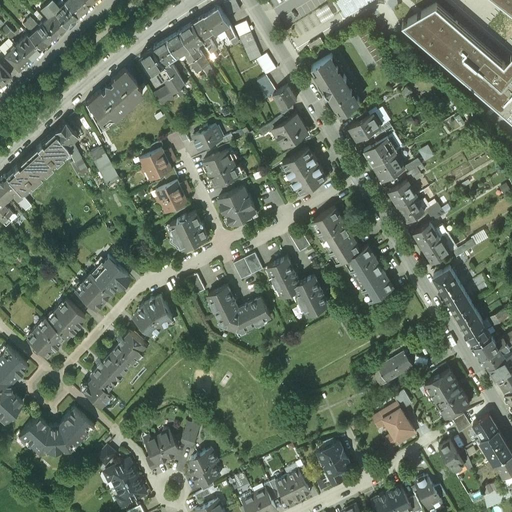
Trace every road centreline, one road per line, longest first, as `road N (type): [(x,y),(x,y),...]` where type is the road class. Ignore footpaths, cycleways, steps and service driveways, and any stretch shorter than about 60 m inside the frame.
road 1 (residential): [(511,431),(358,177)]
road 2 (unclassified): [(0,166),(123,51),(195,0)]
road 3 (residential): [(223,246),(144,280),(57,374)]
road 4 (residential): [(358,177),(250,0)]
road 5 (unclassified): [(110,0),(0,100)]
road 6 (residential): [(68,385),(141,453),(154,482)]
